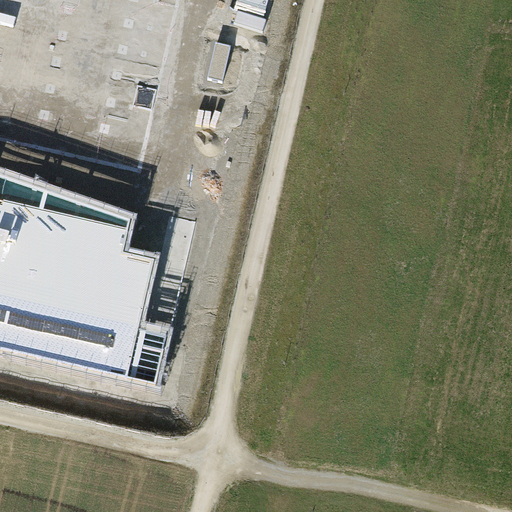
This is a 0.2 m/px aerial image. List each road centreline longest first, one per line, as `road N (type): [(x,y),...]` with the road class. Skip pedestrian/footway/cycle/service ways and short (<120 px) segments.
road 1 (track): [(317,0),(202,511)]
road 2 (track): [(216,456),(0,408)]
road 3 (track): [(381,511),(212,472)]
